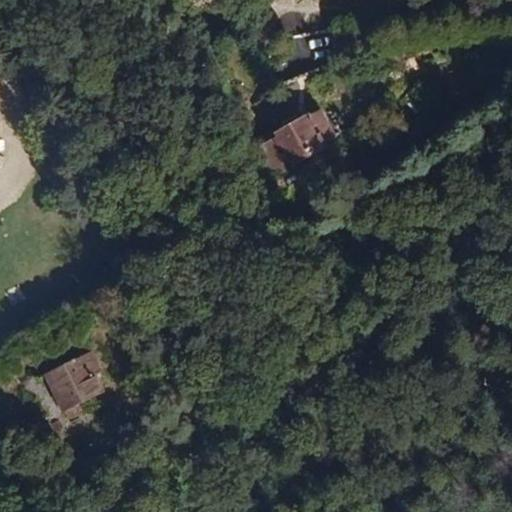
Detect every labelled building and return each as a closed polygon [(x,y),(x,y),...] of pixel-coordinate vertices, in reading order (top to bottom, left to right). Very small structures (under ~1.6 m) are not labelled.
[(280,70),(263,39),(236,40),(259,81),(280,70)] [(329,107),(316,114),(333,149),(347,143),(329,107)] [(280,134),(297,169),(333,149),(316,114),(280,134)] [(256,146),(271,184),(297,169),(280,134),(256,146)] [(106,184),(140,162),(124,136),(90,158),(106,184)] [(95,375),(103,370),(94,355),(49,380),(73,418),(92,408),(89,402),(105,391),(95,375)]
